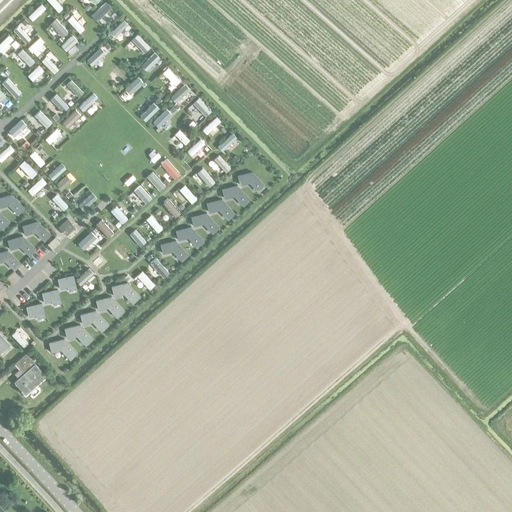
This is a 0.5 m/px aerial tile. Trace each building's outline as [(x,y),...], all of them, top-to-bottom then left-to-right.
[(0,0),(0,17),(17,0),(0,0)] [(63,7),(56,0),(47,0),(58,12),(63,7)] [(111,7),(106,1),(91,15),(96,21),(111,7)] [(45,7),(41,3),(28,16),(32,20),(45,7)] [(84,28),(71,15),(67,19),(80,33),(84,28)] [(26,43),(31,38),(18,25),(13,30),(26,43)] [(150,47),(137,34),(132,39),(145,52),(150,47)] [(44,41),(39,37),(27,47),(32,52),(44,41)] [(30,65),(35,61),(22,48),(17,53),(30,65)] [(160,57),(154,52),(141,64),(146,70),(160,57)] [(54,73),(59,68),(46,55),(41,60),(54,73)] [(43,70),(38,65),(27,75),(32,80),(43,70)] [(180,81),(168,67),(163,72),(175,85),(180,81)] [(21,92),(7,77),(2,83),(15,97),(21,92)] [(190,89),(185,83),(170,96),(176,102),(190,89)] [(98,97),(93,92),(78,106),(83,111),(98,97)] [(69,106),(56,93),(50,98),(63,112),(69,106)] [(212,111),(198,97),(193,102),(206,116),(212,111)] [(158,108),(153,102),(139,115),(145,121),(158,108)] [(80,115),(75,109),(62,122),(67,127),(80,115)] [(51,123),(40,110),(34,115),(46,128),(51,123)] [(221,121),(216,116),(202,129),(206,134),(221,121)] [(196,124),(193,120),(188,124),(191,128),(196,124)] [(190,139),(179,129),(174,134),(185,144),(190,139)] [(204,143),(200,138),(187,150),(191,155),(204,143)] [(44,162),(34,150),(29,154),(40,166),(44,162)] [(231,167),(219,154),(214,159),(226,172),(231,167)] [(37,173),(23,160),(18,165),(31,178),(37,173)] [(66,168),(62,163),(48,175),(53,180),(66,168)] [(215,182),(202,168),(197,172),(209,186),(215,182)] [(241,183),(251,180),(259,189),(258,190),(259,190),(266,184),(265,184),(256,174),(256,173),(255,174),(254,174),(253,170),(238,174),(240,183),(241,183)] [(166,185),(152,171),(146,176),(160,191),(166,185)] [(71,180),(66,175),(56,184),(62,189),(71,180)] [(46,182),(41,177),(28,189),(33,195),(46,182)] [(151,198),(139,184),(133,189),(145,203),(151,198)] [(197,198),(185,184),(179,189),(191,203),(197,198)] [(225,197),(235,194),(243,203),(243,204),(250,198),(249,198),(240,188),(241,188),(240,187),(239,188),(238,184),(222,188),(224,197),(225,197)] [(97,198),(92,192),(78,205),(83,210),(97,198)] [(0,210),(9,208),(17,217),(16,218),(17,218),(24,212),(23,212),(14,202),(14,201),(13,202),(12,202),(11,198),(0,201),(0,210)] [(180,212),(169,198),(163,203),(175,217),(180,212)] [(209,211),(219,208),(228,217),(227,218),(234,212),(233,212),(224,202),(225,202),(224,201),(224,202),(223,202),(222,198),(207,202),(209,211)] [(127,218),(116,206),(110,211),(122,224),(127,218)] [(193,225),(204,222),(212,232),(211,232),(212,232),(219,226),(218,226),(209,216),(209,215),(208,216),(207,216),(206,213),(191,216),(193,225),(194,225),(193,225)] [(163,228),(150,214),(145,219),(158,232),(163,228)] [(75,227),(67,218),(58,226),(66,235),(75,227)] [(178,239),(188,236),(196,246),(203,240),(202,240),(193,230),(192,230),(191,227),(175,230),(177,239),(178,239)] [(26,241),(36,239),(44,248),(44,249),(51,243),(50,242),(50,243),(41,233),(41,232),(40,232),(40,233),(39,229),(23,232),(25,242),(26,241)] [(96,237),(91,231),(78,243),(83,249),(96,237)] [(162,253),(172,251),(180,260),(180,261),(187,254),(186,254),(177,244),(178,244),(177,244),(176,244),(176,245),(175,241),(160,244),(162,254),(162,253)] [(10,255),(20,253),(28,262),(28,263),(35,257),(35,256),(34,257),(25,247),(26,246),(25,246),(24,247),(23,243),(8,247),(10,256),(10,255)] [(0,267),(4,267),(13,276),(12,276),(13,277),(19,271),(19,270),(19,271),(10,261),(10,260),(9,261),(8,261),(7,257),(0,258),(0,267)] [(58,288),(68,285),(76,295),(83,289),(82,289),(73,279),(74,279),(73,278),(72,279),(71,276),(56,279),(58,288)] [(127,282),(111,286),(114,296),(114,295),(123,293),(132,303),(140,296),(130,286),(128,286),(127,282)] [(57,289),(41,293),(43,302),(44,303),(51,301),(52,304),(60,302),(57,289)] [(111,296),(95,300),(98,310),(98,309),(108,307),(116,317),(117,317),(124,310),(114,300),(112,300),(111,296)] [(41,303),(26,307),(28,317),(36,315),(36,318),(44,316),(41,303)] [(95,310),(80,314),(82,324),(83,324),(83,323),(92,321),(101,330),(101,331),(108,324),(99,314),(96,314),(95,310)] [(79,324),(64,328),(67,338),(67,337),(76,335),(85,345),(93,338),(83,328),(81,329),(79,324)] [(64,338),(48,342),(51,352),(60,349),(69,359),(70,359),(77,352),(67,342),(65,343),(64,338)] [(14,363),(19,368),(15,372),(19,376),(13,382),(25,394),(46,376),(26,353),(14,363)]
